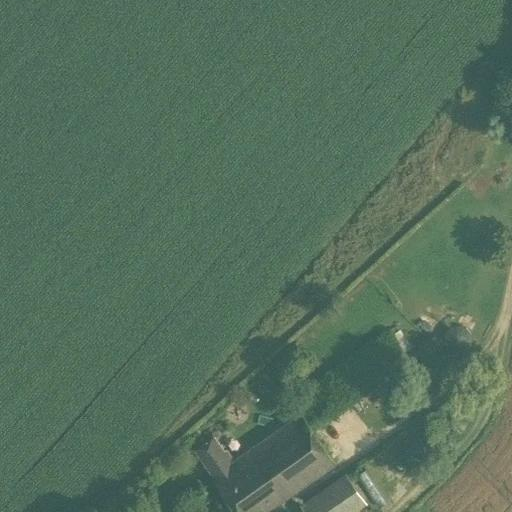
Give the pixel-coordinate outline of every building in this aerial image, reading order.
[(387,331),(329,373),(350,402),(409,361),(387,331)] [(212,476),(221,490),(240,477),(247,487),(254,483),(257,487),(270,479),(274,485),(270,488),(279,501),(333,463),(310,430),(327,418),(306,389),(290,401),(300,415),(232,462),(213,436),(193,449),(212,476)] [(416,470),(449,439),(435,424),(401,454),(416,470)] [(240,477),(221,490),(236,511),(283,511),(286,510),(279,501),(270,488),(274,485),(270,479),(257,487),(254,483),(247,487),(240,477)] [(303,511),(331,511),(317,492),(299,505),(303,511)]
